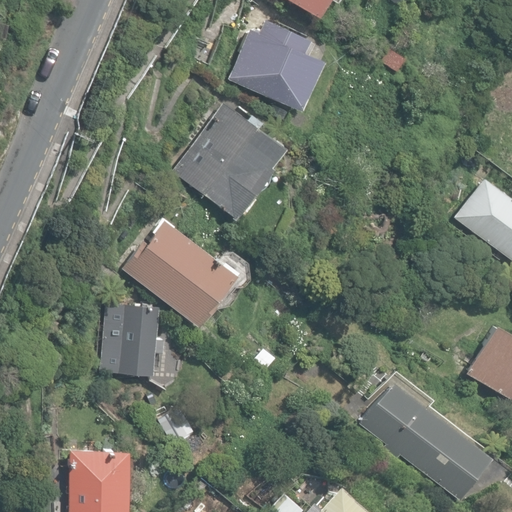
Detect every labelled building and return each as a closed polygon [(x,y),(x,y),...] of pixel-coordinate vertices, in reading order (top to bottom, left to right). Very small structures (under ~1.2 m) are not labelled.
[(289,0),(312,13),(319,0),(289,0)] [(225,78),(298,107),(318,57),(300,50),(306,34),(262,16),(255,32),(245,27),(225,78)] [(206,63),(211,50),(197,44),(191,57),(206,63)] [(377,60),(394,71),(403,58),(386,47),(377,60)] [(170,169),(232,215),(236,209),(240,211),(251,195),(248,192),(268,165),(266,163),(280,145),(254,125),(258,120),(247,111),(243,117),(221,100),(170,169)] [(451,215),(511,261),(511,201),(507,197),(508,196),(482,176),(451,215)] [(120,265),(194,321),(215,293),(213,292),(230,269),(228,268),(231,265),(217,255),(215,257),(161,215),(150,229),(151,230),(144,240),(141,237),(120,265)] [(98,369),(151,373),(153,350),(161,351),(162,336),(154,335),(157,304),(104,299),(98,369)] [(511,397),(511,331),(492,320),(463,370),(511,397)] [(260,342),(248,358),(264,371),(276,355),(260,342)] [(398,452),(457,498),(489,456),(388,378),(356,421),(383,442),(380,446),(395,457),(398,452)] [(66,511),(124,511),(124,446),(67,446),(66,511)] [(363,511),(338,490),(320,511),(312,504),(305,511),(363,511)] [(266,511),(300,511),(302,511),(283,493),(266,511)]
